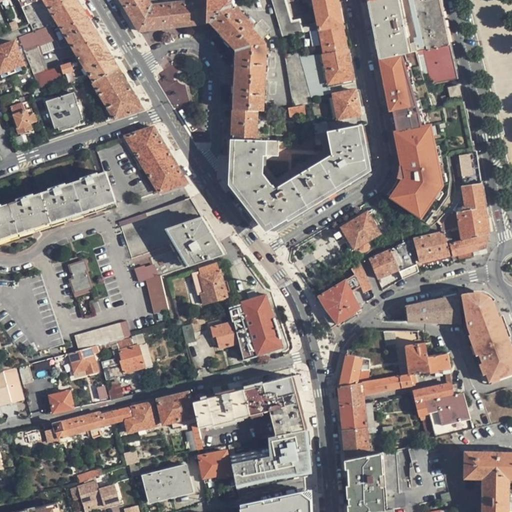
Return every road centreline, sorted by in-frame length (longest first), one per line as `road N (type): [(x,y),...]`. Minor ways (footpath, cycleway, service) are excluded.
road 1 (residential): [(312,353),(0,429)]
road 2 (residential): [(262,254),(380,175),(356,0)]
road 3 (tertiary): [(449,0),(503,249)]
road 4 (unknown): [(38,257),(66,333),(122,318),(129,310),(103,226)]
road 5 (residential): [(204,174),(214,162),(219,61),(203,43),(181,42),(138,65)]
road 6 (residential): [(165,111),(12,162)]
road 7 (residential): [(330,478),(188,511)]
